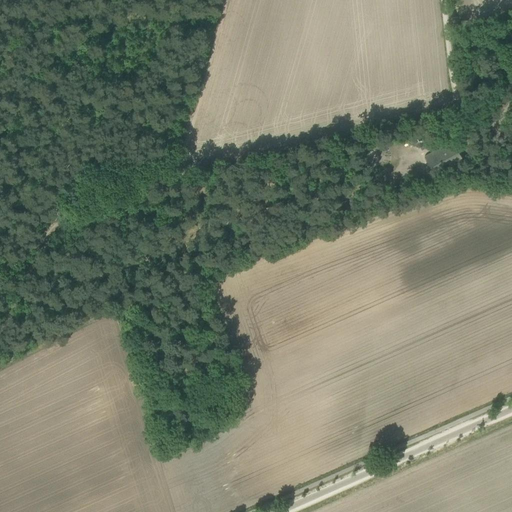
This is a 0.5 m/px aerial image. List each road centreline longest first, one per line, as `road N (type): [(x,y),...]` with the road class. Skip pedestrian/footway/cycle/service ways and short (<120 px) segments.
road 1 (track): [(39,98),(195,119),(173,164),(50,231),(0,339)]
road 2 (unclassified): [(275,511),(511,407)]
road 3 (track): [(228,0),(195,119)]
road 4 (track): [(0,170),(39,98),(0,93)]
